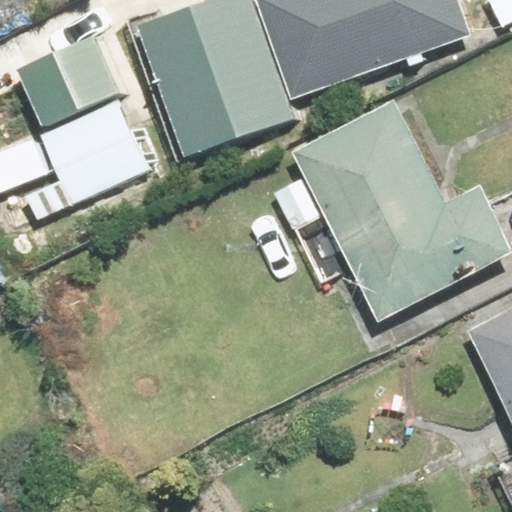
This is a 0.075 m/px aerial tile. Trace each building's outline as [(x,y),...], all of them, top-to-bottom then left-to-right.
[(495,36),(482,0),(239,0),(160,26),(188,111),(238,94),(245,117),(495,36)] [(511,0),(494,0),(510,33),(511,32),(511,0)] [(120,41),(31,78),(86,207),(175,170),(120,41)] [(419,91),(313,141),(399,318),(511,264),(511,190),(506,178),(469,195),(419,91)] [(511,305),(488,317),(511,366),(511,305)]
